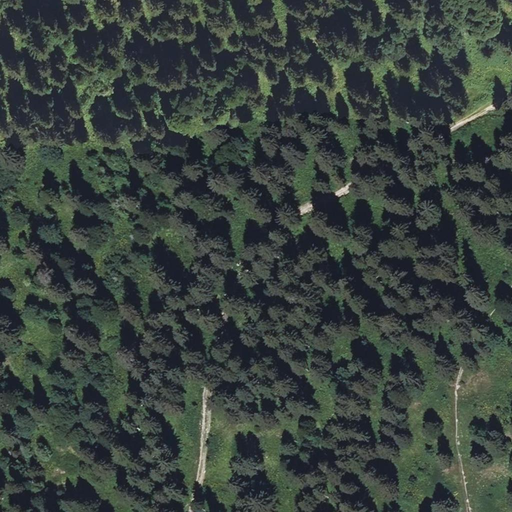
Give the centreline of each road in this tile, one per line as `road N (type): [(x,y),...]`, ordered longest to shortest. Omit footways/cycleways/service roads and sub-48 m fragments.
road 1 (track): [(192,511),(226,303),(246,260),(306,205),(476,119),(511,114)]
road 2 (track): [(464,511),(454,387),(476,327),(511,282)]
